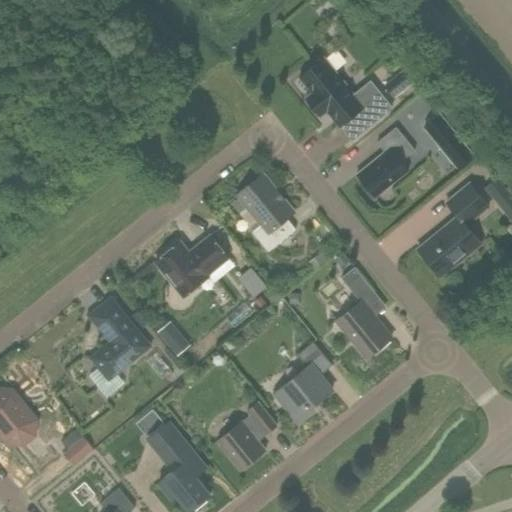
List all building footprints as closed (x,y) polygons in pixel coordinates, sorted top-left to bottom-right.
[(327,110),(339,126),(341,125),(352,139),(392,107),(370,80),(354,93),(324,56),(299,76),(311,92),(305,97),(320,116),(327,110)] [(394,96),(414,80),(405,67),(384,83),(394,96)] [(439,113),(424,126),(457,166),(472,153),(439,113)] [(356,173),(367,187),(375,196),(408,170),(401,161),(415,149),(396,126),(377,141),(384,151),(356,173)] [(252,231),(269,251),(296,228),(287,217),(294,211),(263,173),(237,194),(261,223),(252,231)] [(485,187),(505,212),(511,206),(511,194),(497,177),(485,187)] [(417,248),(440,276),(481,243),(466,224),(488,206),(469,182),(446,201),(457,215),(417,248)] [(155,261),(183,296),(208,275),(207,274),(228,257),(210,234),(189,251),(180,240),(155,261)] [(314,269),(328,258),(322,250),(308,261),(314,269)] [(341,266),(350,259),(343,251),(335,258),(341,266)] [(366,357),(367,356),(392,336),(362,300),(374,291),(354,266),(341,277),(360,301),(336,320),(366,357)] [(267,287),(251,269),(239,280),(254,298),(267,287)] [(299,303),(299,292),(290,292),(290,303),(299,303)] [(90,357),(108,379),(151,345),(111,296),(88,314),(110,341),(90,357)] [(177,355),(190,344),(171,320),(157,331),(177,355)] [(332,364),(313,341),(297,354),(307,366),(285,383),(288,387),(277,395),(299,422),(314,409),(312,406),(332,390),(319,374),(332,364)] [(12,390),(0,388),(0,431),(9,442),(23,443),(34,434),(36,419),(12,390)] [(264,431),(266,433),(277,424),(258,401),(247,410),(250,414),(217,440),(241,469),(266,449),(256,438),(264,431)] [(206,466),(169,420),(147,438),(173,470),(158,482),(171,498),(176,494),(189,510),(210,494),(195,475),(206,466)] [(93,448),(77,428),(62,441),(68,448),(63,453),(73,465),(93,448)] [(128,511),(135,507),(119,487),(100,502),(108,511),(128,511)]
